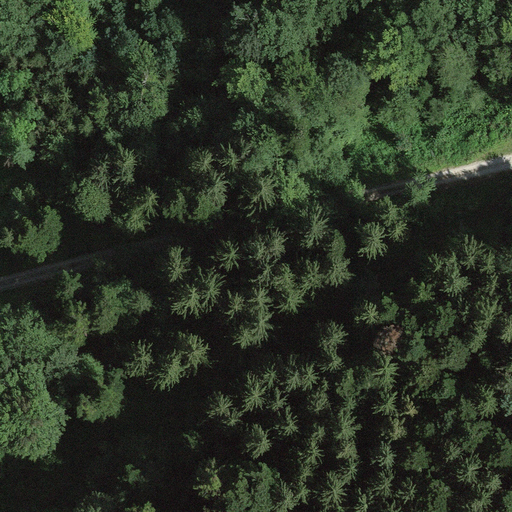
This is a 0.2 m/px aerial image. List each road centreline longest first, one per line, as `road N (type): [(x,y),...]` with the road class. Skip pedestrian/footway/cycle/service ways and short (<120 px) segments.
road 1 (track): [(511,164),(194,256),(0,297)]
road 2 (track): [(101,511),(511,211)]
